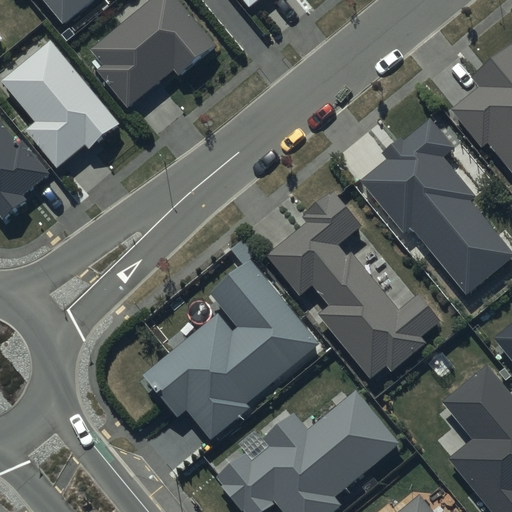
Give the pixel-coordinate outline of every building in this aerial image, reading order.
[(44,0),(65,24),(94,0),(44,0)] [(215,45),(177,0),(154,0),(96,48),(109,63),(102,69),(130,103),(175,66),(181,73),(215,45)] [(122,125),(53,41),(3,81),(38,123),(29,131),(59,168),(87,145),(91,150),(122,125)] [(511,45),(473,78),(481,87),(454,110),(485,147),(490,144),(511,170),(511,45)] [(387,160),(361,181),(403,233),(410,228),(466,297),(511,259),(511,250),(471,201),(476,197),(443,157),(455,148),(430,118),(403,140),(401,137),(382,153),(387,160)] [(18,145),(0,122),(0,210),(4,216),(25,199),(21,194),(48,172),(23,142),(18,145)] [(364,227),(335,191),(304,217),(309,223),(269,256),(302,297),(315,286),(331,305),(320,314),(373,379),(389,366),(393,371),(427,342),(423,337),(443,320),(422,295),(401,311),(354,253),(350,257),(341,246),(364,227)] [(320,344),(251,261),(211,294),(238,326),(232,331),(217,313),(142,375),(177,417),(186,409),(211,440),(250,408),(247,404),(320,344)] [(511,326),(497,340),(511,358),(511,326)] [(511,511),(511,391),(489,364),(442,403),(473,440),(451,459),(494,511),(511,511)] [(401,444),(357,391),(310,430),(296,414),(266,439),(273,447),(254,463),(247,454),(219,477),(226,486),(224,487),(244,511),(246,511),(247,511),(266,511),(278,502),(286,511),(335,511),(344,505),(337,497),(401,444)] [(459,511),(457,511),(433,511),(421,497),(402,511),(459,511)]
